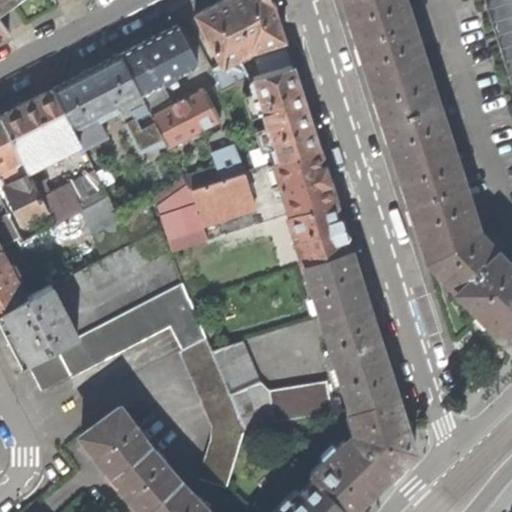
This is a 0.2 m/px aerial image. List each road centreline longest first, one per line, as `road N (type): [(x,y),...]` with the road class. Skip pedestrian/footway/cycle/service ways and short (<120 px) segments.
road 1 (residential): [(303,0),(449,451)]
road 2 (unknown): [(48,455),(155,359),(171,363),(199,413)]
road 3 (residential): [(138,0),(0,70)]
